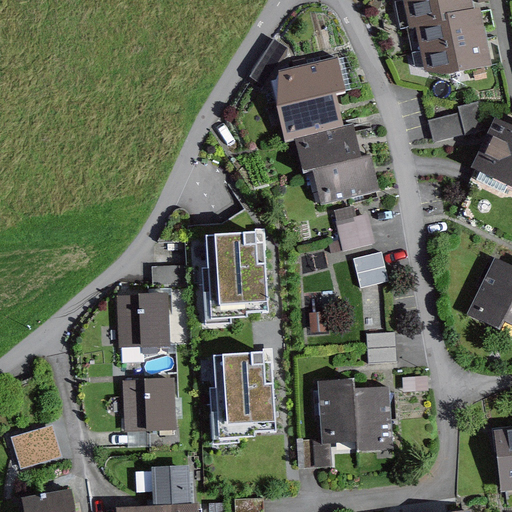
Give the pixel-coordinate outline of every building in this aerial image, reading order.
[(449,22),(473,17),(469,0),(426,0),(412,3),(418,33),(423,32),(450,26),(449,22)] [(485,41),(480,16),(473,17),(449,22),(450,26),(423,32),(427,52),(485,41)] [(447,78),(490,68),(485,41),(427,52),(431,74),(447,78)] [(283,73),(285,110),(341,98),(349,95),(339,61),(283,73)] [(285,110),(289,143),(299,141),(345,129),(341,98),(285,110)] [(457,111),(460,118),(464,137),(487,134),(479,105),(457,111)] [(430,125),(435,145),(464,137),(460,118),(430,125)] [(299,141),(306,174),(316,172),(366,160),(356,127),(345,129),(299,141)] [(511,186),(511,133),(501,128),(480,171),(511,186)] [(366,160),(316,172),(325,209),(380,189),(374,160),(366,160)] [(371,242),(362,202),(334,208),(343,249),(371,242)] [(256,236),(205,238),(208,307),(215,307),(260,304),(256,236)] [(364,275),(384,269),(380,250),(353,257),(358,276),(364,275)] [(511,272),(499,266),(475,316),(506,332),(511,317),(511,272)] [(150,270),(151,290),(187,289),(186,269),(150,270)] [(364,275),(367,289),(388,284),(384,269),(364,275)] [(164,301),(120,302),(121,348),(165,347),(164,301)] [(260,304),(215,307),(220,393),(264,391),(260,304)] [(369,352),(399,351),(398,336),(369,336),(369,352)] [(369,352),(369,368),(399,368),(399,351),(369,352)] [(170,385),(126,386),(127,432),(171,431),(170,385)] [(357,386),(323,390),(328,447),(363,444),(357,397),(357,386)] [(386,393),(357,397),(363,444),(364,454),(393,451),(386,393)] [(280,406),(245,409),(250,492),(286,490),(280,406)] [(9,436),(20,469),(62,455),(51,422),(9,436)] [(511,436),(501,437),(506,491),(511,490),(511,436)] [(300,475),(334,474),(333,449),(299,450),(300,475)] [(189,474),(157,476),(159,511),(197,511),(198,511),(191,511),(189,474)] [(75,511),(72,497),(29,504),(30,511),(75,511)]
